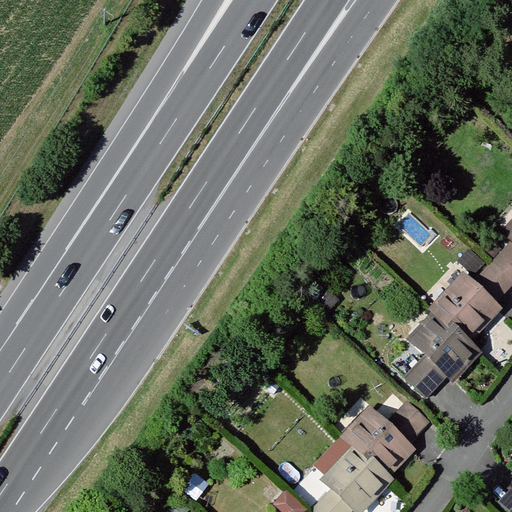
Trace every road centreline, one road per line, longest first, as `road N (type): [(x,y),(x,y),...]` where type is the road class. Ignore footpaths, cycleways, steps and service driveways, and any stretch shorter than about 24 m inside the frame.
road 1 (motorway): [(0,495),(183,218)]
road 2 (motorway): [(255,0),(83,260)]
road 3 (motorway): [(225,0),(83,260)]
road 4 (motorway): [(183,218),(364,0)]
road 5 (motorway): [(183,218),(327,0)]
road 6 (motorway): [(83,260),(0,387)]
road 7 (residential): [(425,511),(511,390)]
